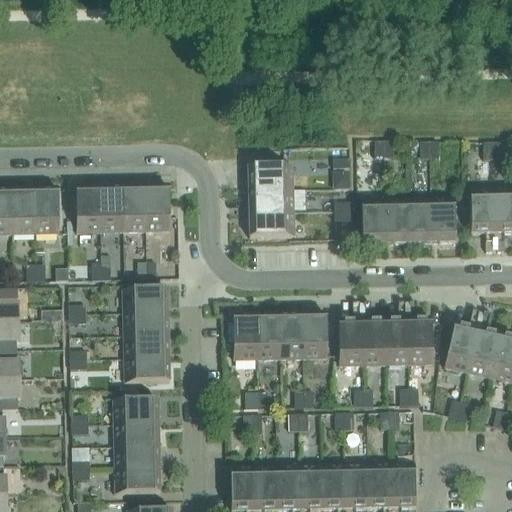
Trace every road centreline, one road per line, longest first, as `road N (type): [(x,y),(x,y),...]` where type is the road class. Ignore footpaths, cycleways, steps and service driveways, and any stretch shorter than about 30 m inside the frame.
road 1 (residential): [(0,159),(184,158),(204,177),(210,250),(219,265)]
road 2 (residential): [(219,265),(251,281),(511,275)]
road 3 (residential): [(199,511),(195,291),(219,265)]
